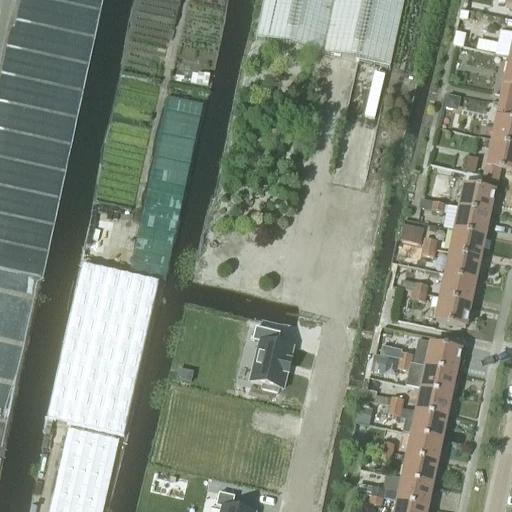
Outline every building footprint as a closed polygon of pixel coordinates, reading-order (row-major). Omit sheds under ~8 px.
[(265,0),(257,42),(358,64),(391,72),(406,0),(265,0)] [(511,61),(510,61),(502,99),(511,100),(511,61)] [(448,99),(445,111),(452,112),(458,108),(459,101),(448,99)] [(511,109),(501,107),(493,143),(511,147),(511,120),(511,121),(511,116),(511,109)] [(493,143),(485,180),(496,183),(498,171),(511,173),(511,147),(493,143)] [(465,188),(460,211),(489,217),(494,193),(496,183),(485,180),(483,191),(465,188)] [(445,208),(420,203),(418,212),(443,217),(445,208)] [(460,211),(456,234),(484,240),(489,217),(460,211)] [(399,244),(419,249),(422,232),(403,228),(399,244)] [(456,234),(451,257),(479,263),(484,240),(456,234)] [(424,241),(422,250),(435,252),(437,244),(424,241)] [(434,261),(435,252),(422,250),(421,259),(434,261)] [(451,257),(446,279),(474,285),(479,263),(451,257)] [(84,269),(51,406),(47,423),(122,440),(158,286),(84,269)] [(446,279),(441,302),(470,308),(474,285),(446,279)] [(401,284),(399,293),(413,296),(426,299),(428,290),(415,287),(401,284)] [(413,296),(412,304),(424,307),(426,299),(413,296)] [(441,302),(437,325),(465,331),(470,308),(441,302)] [(259,345),(250,385),(262,388),(261,393),(277,396),(278,392),(282,393),(286,377),(287,377),(290,365),(289,364),(292,351),(277,347),(279,335),(255,329),(252,343),(259,345)] [(432,346),(427,370),(456,376),(461,352),(432,346)] [(383,350),(380,360),(384,360),(398,363),(411,366),(413,359),(402,357),(402,354),(383,350)] [(373,359),(370,375),(371,375),(381,377),(384,362),(375,360),(373,359)] [(398,363),(396,373),(410,376),(411,366),(398,363)] [(427,370),(422,392),(452,398),(456,376),(427,370)] [(422,392),(417,415),(447,421),(452,398),(422,392)] [(375,399),(374,406),(388,408),(389,402),(375,399)] [(390,401),(388,409),(401,412),(403,403),(390,401)] [(400,420),(401,412),(388,409),(387,417),(400,420)] [(358,413),(355,425),(368,428),(371,412),(358,413)] [(417,415),(413,437),(442,444),(447,421),(417,415)] [(208,422),(204,441),(220,445),(214,468),(263,479),(269,450),(257,447),(260,434),(208,422)] [(102,511),(118,442),(68,431),(49,511),(102,511)] [(413,437),(408,460),(437,466),(442,444),(413,437)] [(381,446),(379,455),(392,457),(394,448),(381,446)] [(390,466),(392,457),(379,455),(378,463),(390,466)] [(408,460),(403,483),(432,489),(437,466),(408,460)] [(403,483),(398,505),(428,511),(432,489),(403,483)] [(357,487),(355,497),(369,500),(369,498),(383,501),(384,493),(371,490),(357,487)] [(221,511),(232,511),(231,511),(234,500),(218,497),(215,510),(221,511)] [(369,500),(368,507),(381,509),(383,501),(369,498),(369,500)]
